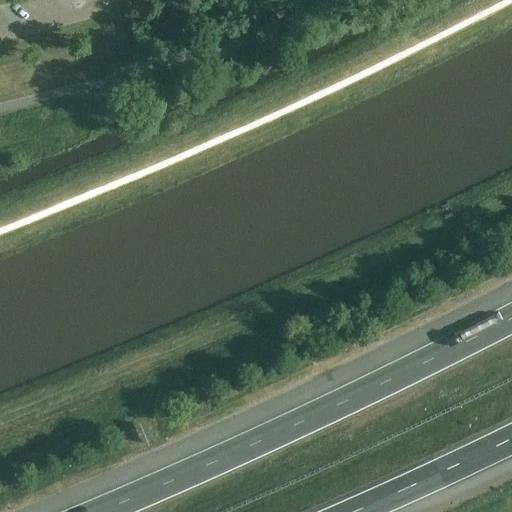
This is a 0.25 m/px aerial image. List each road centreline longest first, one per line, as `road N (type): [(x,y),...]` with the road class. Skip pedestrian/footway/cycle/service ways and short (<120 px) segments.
road 1 (motorway): [(511,317),(99,511)]
road 2 (motorway): [(355,511),(511,438)]
